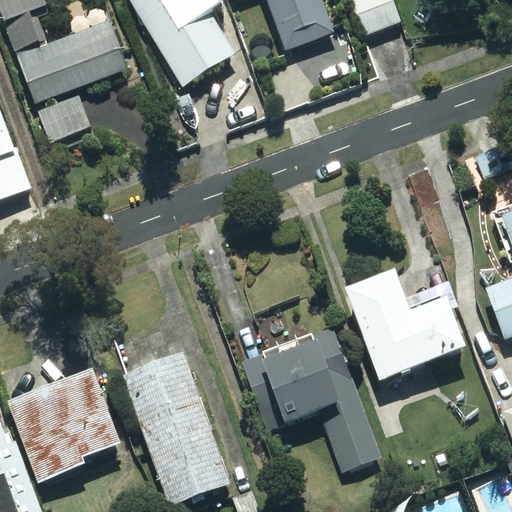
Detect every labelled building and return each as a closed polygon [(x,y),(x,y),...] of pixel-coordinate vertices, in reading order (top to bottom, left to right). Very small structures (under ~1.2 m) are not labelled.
[(50,8),(46,0),(0,0),(0,2),(40,109),(137,73),(120,28),(53,52),(38,13),(50,8)] [(188,91),(238,58),(203,0),(132,0),(136,8),(188,91)] [(326,0),(272,0),(292,54),(339,38),(326,0)] [(397,0),(359,0),(358,1),(372,40),(407,28),(397,0)] [(0,203),(34,191),(0,99),(0,203)] [(511,173),(511,145),(474,160),(484,185),(511,173)] [(511,233),(511,288),(493,295),(509,342),(511,341),(511,220),(508,222),(511,233)] [(456,305),(417,320),(401,278),(352,296),(387,387),(474,354),(456,305)] [(293,430),(324,418),(346,476),(386,462),(338,332),(246,366),(265,417),(285,409),(293,430)] [(235,489),(192,362),(132,382),(176,509),(235,489)] [(92,472),(89,466),(129,450),(102,379),(16,413),(47,490),(92,472)] [(0,511),(47,511),(23,446),(15,449),(0,407),(0,511)] [(262,511),(254,494),(236,502),(240,511),(262,511)]
